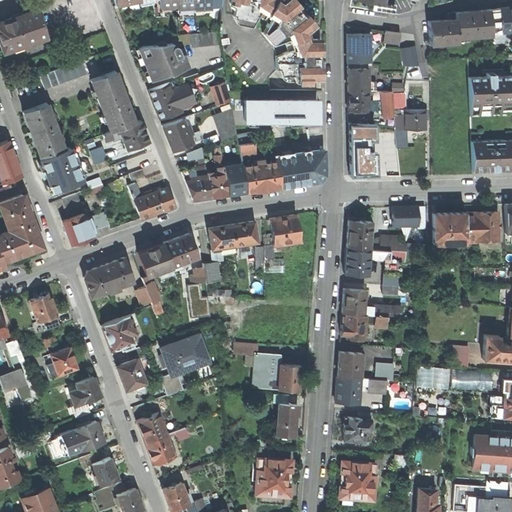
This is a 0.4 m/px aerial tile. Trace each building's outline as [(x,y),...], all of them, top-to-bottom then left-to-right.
[(228,0),(228,2),(234,4),(232,14),(236,22),(252,26),(254,18),(257,14),(263,18),(267,23),(264,25),(268,28),(261,33),(262,34),(269,42),(274,37),(277,41),(280,39),(284,43),(287,50),(281,52),(281,56),(274,56),(274,68),(282,68),(282,74),(296,74),(296,81),(310,81),(310,79),(318,79),(316,38),(309,38),(306,31),(312,27),(289,0),(228,0)] [(511,6),(498,8),(499,20),(499,30),(511,28),(511,6)] [(0,48),(44,33),(35,8),(0,20),(0,48)] [(488,9),(489,21),(499,20),(498,8),(488,9)] [(453,17),(426,20),(428,43),(456,41),(456,36),(490,33),(489,21),(488,9),(453,12),(453,17)] [(344,30),(345,60),(372,59),(371,29),(344,30)] [(384,29),(382,40),(397,42),(399,32),(384,29)] [(217,30),(190,33),(191,47),(219,44),(217,30)] [(141,46),(137,48),(150,80),(168,72),(168,74),(187,66),(182,53),(180,54),(176,46),(174,45),(173,46),(172,43),(141,46)] [(417,43),(401,44),(403,64),(420,62),(417,43)] [(81,60),(60,67),(65,81),(86,73),(81,60)] [(346,67),(346,89),(367,89),(367,66),(346,67)] [(60,67),(38,75),(43,89),(65,81),(60,67)] [(89,79),(108,130),(109,130),(114,128),(133,121),(129,112),(128,113),(123,100),(124,100),(122,92),(121,92),(116,79),(117,79),(113,70),(89,79)] [(485,75),(467,76),(468,107),(511,104),(511,74),(492,75),(492,71),(485,72),(485,75)] [(222,81),(208,85),(214,103),(228,99),(222,81)] [(402,88),(402,81),(393,81),(393,89),(402,88)] [(406,99),(421,99),(421,82),(406,82),(406,99)] [(165,83),(147,89),(158,118),(177,111),(175,106),(190,100),(183,84),(169,90),(165,83)] [(367,109),(367,89),(346,89),(347,110),(367,109)] [(390,90),(375,89),(378,117),(393,116),(393,113),(390,90)] [(406,104),(405,89),(393,90),(394,105),(406,104)] [(316,120),(316,96),(240,96),(240,120),(316,120)] [(406,109),(421,108),(421,99),(406,99),(406,109)] [(38,156),(62,148),(45,102),(21,110),(29,130),(28,130),(31,138),(31,137),(38,156)] [(218,138),(233,132),(228,106),(210,113),(218,138)] [(406,109),(403,109),(403,114),(403,128),(423,128),(423,108),(421,108),(406,109)] [(403,114),(393,113),(393,116),(394,128),(403,128),(403,114)] [(180,117),(161,124),(171,150),(190,142),(186,133),(189,132),(185,124),(183,125),(180,117)] [(347,119),(349,174),(376,173),(374,118),(347,119)] [(138,119),(133,121),(114,128),(115,131),(118,130),(125,148),(146,140),(138,119)] [(109,130),(108,130),(101,133),(104,140),(111,137),(109,130)] [(235,134),(240,165),(247,163),(246,154),(254,153),(251,132),(235,134)] [(92,144),(89,136),(82,139),(85,146),(92,144)] [(0,141),(0,161),(15,156),(8,138),(0,141)] [(511,138),(469,140),(470,170),(511,168),(511,138)] [(202,155),(201,143),(186,149),(187,156),(202,155)] [(86,149),(91,162),(105,158),(100,144),(86,149)] [(68,146),(62,148),(38,156),(43,169),(42,169),(45,178),(46,178),(50,190),(80,180),(68,146)] [(275,157),(275,159),(279,185),(318,179),(323,173),(322,150),(293,155),(276,157),(275,157)] [(215,172),(223,171),(220,154),(212,155),(215,172)] [(15,156),(0,161),(0,181),(21,174),(15,156)] [(241,168),(244,190),(279,185),(275,159),(262,161),(262,159),(251,160),(252,163),(247,163),(240,165),(241,168)] [(204,166),(179,170),(191,198),(209,196),(205,173),(204,166)] [(143,175),(141,168),(128,173),(130,180),(143,175)] [(241,168),(223,171),(226,193),(244,190),(241,168)] [(205,173),(209,196),(226,193),(223,171),(215,172),(205,173)] [(126,185),(132,199),(140,196),(134,182),(126,185)] [(140,196),(132,199),(139,218),(173,205),(166,186),(151,192),(150,189),(144,192),(145,194),(140,196)] [(75,192),(61,197),(67,214),(81,209),(75,192)] [(0,265),(3,264),(2,260),(39,246),(20,194),(0,200),(0,208),(8,229),(0,232),(0,265)] [(391,224),(418,223),(417,201),(390,202),(391,224)] [(511,202),(503,203),(503,228),(511,228),(511,202)] [(294,210),(266,213),(269,243),(297,241),(294,210)] [(103,211),(89,216),(94,229),(108,224),(103,211)] [(474,238),(497,238),(496,211),(463,212),(464,241),(474,241),(474,238)] [(89,231),(92,230),(89,220),(86,221),(82,212),(61,220),(69,243),(90,236),(89,231)] [(463,212),(430,212),(431,251),(439,251),(439,243),(464,242),(464,241),(463,212)] [(347,219),(345,246),(367,248),(369,220),(347,219)] [(252,220),(229,224),(232,244),(255,241),(252,220)] [(229,224),(207,227),(210,248),(232,244),(229,224)] [(161,241),(170,265),(196,255),(187,232),(161,241)] [(379,235),(378,249),(395,250),(396,236),(379,235)] [(161,241),(136,251),(144,274),(147,273),(167,266),(170,273),(173,272),(170,265),(161,241)] [(345,246),(343,271),(366,273),(367,257),(367,248),(345,246)] [(221,247),(211,248),(212,258),(222,257),(221,247)] [(378,249),(367,248),(367,257),(403,259),(403,250),(395,250),(378,249)] [(85,270),(81,276),(89,296),(105,290),(106,292),(118,288),(117,285),(132,280),(123,256),(85,270)] [(269,269),(285,268),(285,257),(268,258),(269,269)] [(215,261),(202,262),(202,266),(204,281),(217,279),(215,261)] [(204,281),(202,266),(194,267),(195,273),(196,281),(204,281)] [(382,270),(381,284),(395,285),(395,271),(382,270)] [(147,273),(144,274),(139,276),(143,286),(148,300),(151,307),(159,304),(147,273)] [(395,285),(381,284),(380,292),(396,293),(396,285),(395,285)] [(148,300),(143,286),(134,289),(139,303),(148,300)] [(342,287),(340,312),(364,313),(372,314),(372,306),(362,305),(363,288),(342,287)] [(55,314),(47,292),(46,292),(43,291),(39,292),(38,295),(27,299),(36,321),(55,314)] [(217,295),(206,295),(209,320),(220,319),(217,295)] [(372,306),(372,314),(373,314),(385,315),(400,315),(400,306),(372,304),(372,306)] [(511,305),(508,306),(507,326),(505,326),(505,333),(506,333),(506,342),(497,341),(497,334),(482,333),(481,358),(511,359),(511,305)] [(340,312),(338,333),(345,333),(344,337),(362,339),(364,313),(340,312)] [(127,313),(99,323),(109,349),(118,345),(120,350),(135,344),(131,333),(134,332),(127,313)] [(385,315),(373,314),(372,324),(385,325),(385,315)] [(196,328),(154,344),(166,375),(208,360),(196,328)] [(53,336),(43,340),(45,346),(55,342),(53,336)] [(15,341),(9,343),(14,355),(20,353),(15,341)] [(232,350),(253,352),(254,352),(255,343),(233,341),(232,350)] [(466,345),(451,344),(450,365),(465,366),(466,345)] [(67,346),(48,353),(56,373),(75,366),(67,346)] [(335,375),(358,377),(360,352),(337,350),(335,375)] [(278,363),(279,354),(254,352),(253,352),(251,386),(275,388),(277,363),(278,363)] [(144,381),(135,357),(115,365),(124,389),(144,381)] [(383,362),(383,378),(385,378),(391,379),(392,363),(383,362)] [(277,363),(275,388),(297,389),(299,364),(278,363),(277,363)] [(17,365),(0,370),(0,387),(1,389),(23,382),(17,365)] [(447,388),(449,368),(416,366),(415,386),(447,388)] [(491,370),(451,368),(450,388),(491,390),(491,370)] [(100,393),(92,375),(74,382),(76,387),(68,391),(73,404),(100,393)] [(335,375),(334,400),(356,402),(358,385),(360,386),(361,377),(358,377),(335,375)] [(383,378),(367,377),(366,385),(384,386),(384,384),(388,385),(388,381),(384,381),(385,378),(383,378)] [(511,382),(505,382),(503,381),(502,395),(511,395),(511,382)] [(272,402),(277,403),(287,403),(287,402),(287,394),(272,393),(272,402)] [(511,395),(502,395),(501,403),(500,414),(500,416),(511,416),(511,395)] [(287,403),(277,403),(276,422),(274,422),(274,434),(292,435),(293,414),(295,415),(296,403),(289,403),(289,402),(287,402),(287,403)] [(501,403),(493,403),(493,413),(500,414),(501,403)] [(85,406),(72,411),(75,418),(88,413),(85,406)] [(357,416),(357,417),(369,418),(370,409),(358,409),(357,416)] [(134,419),(143,441),(165,433),(157,411),(134,419)] [(345,422),(341,422),(340,430),(341,430),(341,439),(363,441),(363,430),(369,431),(369,418),(357,417),(357,416),(345,416),(345,422)] [(103,440),(95,419),(55,434),(53,437),(60,454),(63,455),(103,440)] [(183,426),(172,430),(175,438),(186,435),(183,426)] [(165,433),(143,441),(151,464),(174,455),(165,433)] [(472,445),(469,445),(468,453),(471,453),(470,465),(477,466),(477,463),(483,463),(483,466),(492,467),(492,464),(499,464),(498,467),(511,468),(511,435),(503,435),(503,436),(496,436),(497,435),(472,433),(472,445)] [(28,435),(12,441),(18,457),(34,450),(28,435)] [(6,446),(0,448),(0,466),(8,463),(6,456),(9,454),(6,446)] [(256,446),(255,457),(271,458),(271,447),(256,446)] [(86,465),(90,463),(99,459),(96,450),(82,456),(86,465)] [(407,454),(392,453),(392,466),(407,467),(407,454)] [(99,459),(90,463),(98,484),(116,477),(108,456),(99,459)] [(255,457),(254,468),(257,469),(257,479),(254,479),(254,493),(287,495),(288,485),(284,484),(284,470),(289,471),(290,459),(271,458),(255,457)] [(375,462),(339,460),(338,472),(343,472),(342,484),(338,484),(337,496),(371,498),(371,485),(370,484),(371,474),(374,474),(375,462)] [(11,470),(8,463),(0,466),(0,483),(18,477),(14,469),(11,470)] [(197,464),(185,469),(188,475),(200,470),(197,464)] [(495,487),(496,481),(496,479),(481,478),(480,486),(495,487)] [(109,496),(115,494),(124,490),(120,481),(106,486),(109,496)] [(183,493),(179,481),(160,488),(168,509),(184,503),(186,502),(185,500),(189,499),(186,491),(183,493)] [(494,497),(497,497),(498,487),(499,487),(500,481),(496,481),(495,487),(480,486),(480,496),(488,496),(489,494),(494,494),(494,497)] [(20,498),(46,489),(44,483),(0,500),(0,507),(1,511),(6,511),(16,509),(17,511),(22,511),(25,511),(20,498)] [(109,496),(106,486),(93,491),(95,498),(93,499),(98,510),(115,503),(112,496),(115,495),(115,494),(109,496)] [(434,487),(416,486),(414,511),(436,511),(437,498),(433,498),(434,487)] [(129,511),(141,508),(133,487),(124,490),(115,494),(115,495),(112,496),(115,503),(117,502),(121,511),(129,511)] [(54,509),(46,489),(20,498),(25,511),(22,511),(46,511),(54,509)] [(480,496),(476,496),(476,503),(475,511),(506,511),(507,505),(504,505),(504,498),(497,497),(494,497),(494,494),(489,494),(488,496),(480,496)] [(476,503),(476,496),(462,495),(461,502),(476,503)] [(200,498),(186,502),(184,503),(187,511),(197,511),(204,510),(200,498)]
